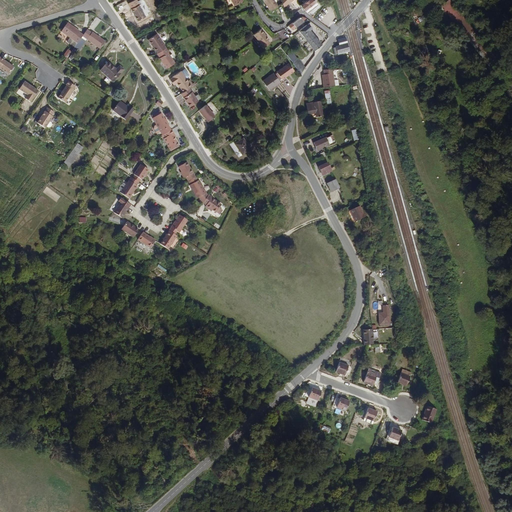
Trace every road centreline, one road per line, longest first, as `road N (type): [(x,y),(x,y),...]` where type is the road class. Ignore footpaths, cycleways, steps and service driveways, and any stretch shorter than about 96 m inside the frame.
road 1 (residential): [(292,151),(255,176),(232,177),(210,165),(102,0)]
road 2 (tertiary): [(306,372),(348,331),(360,283),(354,258),(292,151)]
road 3 (tertiary): [(153,511),(306,372)]
road 4 (tertiary): [(292,151),(297,92),(335,35)]
